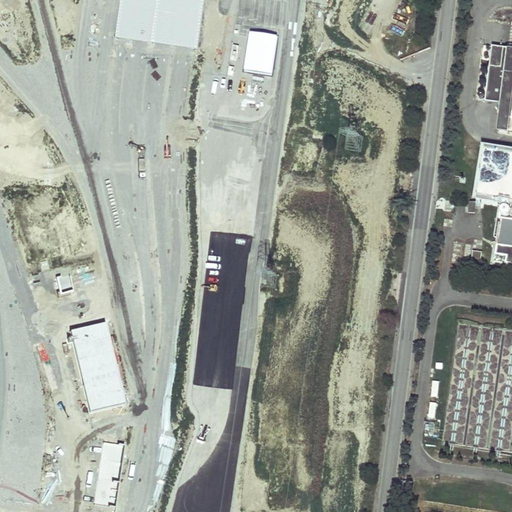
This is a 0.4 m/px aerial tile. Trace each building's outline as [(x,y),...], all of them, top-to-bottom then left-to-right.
[(120,0),(115,40),(153,45),(168,47),(180,49),(201,52),(208,0),(120,0)] [(511,48),(507,48),(497,129),(506,130),(507,129),(511,89),(511,48)] [(511,202),(511,146),(482,143),(475,198),(511,202)] [(495,263),(511,265),(511,218),(501,217),(495,263)] [(474,252),(474,260),(482,260),(482,251),(474,252)] [(478,511),(507,511),(509,500),(459,494),(414,486),(412,502),(478,511)]
